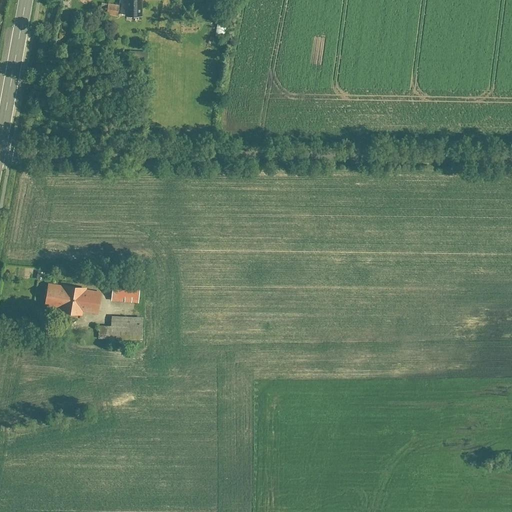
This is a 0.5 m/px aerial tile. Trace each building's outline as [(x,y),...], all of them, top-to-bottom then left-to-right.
[(125,0),(125,19),(137,19),(137,0),(125,0)] [(106,255),(105,270),(132,272),(133,257),(106,255)] [(114,280),(112,302),(138,305),(140,283),(114,280)] [(64,308),(63,313),(83,317),(84,311),(100,314),(103,293),(49,284),(45,305),(64,308)] [(110,318),(109,340),(143,342),(144,319),(110,318)]
